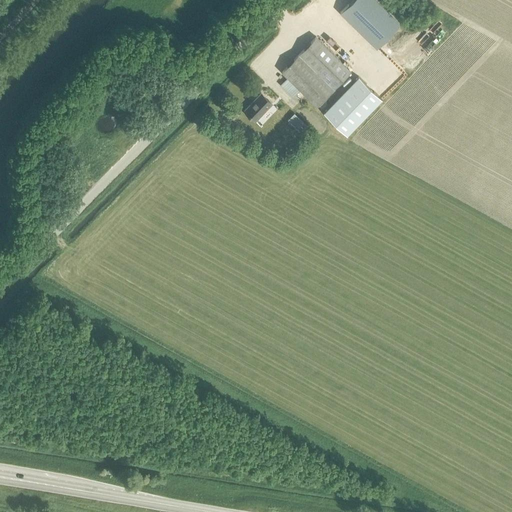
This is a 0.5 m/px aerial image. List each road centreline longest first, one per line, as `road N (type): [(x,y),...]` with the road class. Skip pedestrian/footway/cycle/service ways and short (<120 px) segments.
road 1 (tertiary): [(288,0),(0,283)]
road 2 (secondary): [(208,511),(0,477)]
